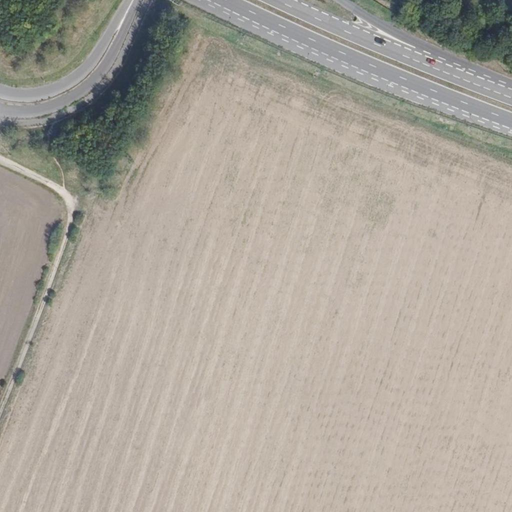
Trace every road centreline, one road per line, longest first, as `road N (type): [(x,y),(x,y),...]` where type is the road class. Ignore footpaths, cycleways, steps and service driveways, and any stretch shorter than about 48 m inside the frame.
road 1 (track): [(0,426),(73,215),(71,197),(0,161)]
road 2 (primary): [(229,0),(511,118)]
road 3 (primary): [(490,89),(277,0)]
road 4 (primary): [(0,107),(43,109),(70,99),(109,59),(127,12)]
road 5 (primary): [(490,89),(341,0)]
road 6 (primary): [(127,12),(65,86),(40,94),(0,91)]
